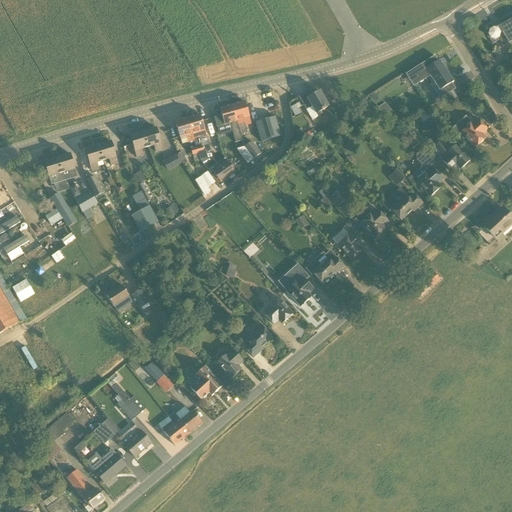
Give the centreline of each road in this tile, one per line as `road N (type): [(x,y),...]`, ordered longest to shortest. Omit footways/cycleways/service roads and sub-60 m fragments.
road 1 (unclassified): [(115,511),(511,163)]
road 2 (unclassified): [(0,342),(280,151),(287,128),(280,81)]
road 3 (tertiary): [(0,156),(280,81)]
road 4 (tertiary): [(280,81),(348,64),(446,21)]
road 5 (unclassified): [(511,125),(446,21)]
